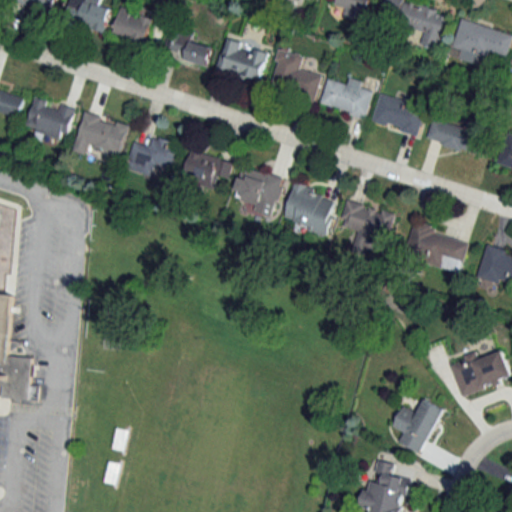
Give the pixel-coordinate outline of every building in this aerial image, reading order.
[(57,0),(28,0),(54,9),(57,0)] [(102,6),(103,0),(72,0),(67,20),(106,31),(112,9),(102,6)] [(331,0),(330,5),(367,15),(370,0),(331,0)] [(386,0),(380,19),(425,32),(422,45),(440,50),(450,12),(408,0),(386,0)] [(122,7),(114,33),(145,43),(153,17),(122,7)] [(461,59),(479,64),(482,54),(507,60),(511,41),(511,32),(461,20),(454,49),(463,51),(461,59)] [(214,46),(172,30),(164,51),(206,66),(214,46)] [(270,51),(226,39),(218,68),(262,80),(270,51)] [(305,56),(281,49),(271,83),(317,96),(323,75),(302,69),(305,56)] [(367,118),(374,91),(363,88),(364,81),(350,77),(348,84),(328,79),(321,106),(367,118)] [(0,111),(20,117),(26,94),(0,86),(0,111)] [(420,135),(428,103),(381,91),(373,123),(420,135)] [(36,96),(27,125),(36,127),(35,130),(61,137),(62,131),(69,133),(77,108),(62,104),(61,109),(47,105),(48,100),(36,96)] [(130,124),(86,111),(74,152),(87,155),(90,147),(107,152),(104,162),(118,166),(130,124)] [(489,136),(435,119),(428,139),(483,157),(489,136)] [(499,163),(511,166),(511,135),(507,134),(499,163)] [(127,168),(154,176),(157,165),(174,170),(181,144),(154,137),(152,146),(135,141),(127,168)] [(218,180),(228,183),(234,161),(193,150),(185,177),(217,185),(218,180)] [(244,166),(283,179),(271,214),(255,209),(257,204),(234,196),(244,166)] [(296,181),(285,217),(311,225),(310,230),(327,235),(337,201),(313,194),(315,187),(296,181)] [(396,213),(348,199),(340,225),(359,230),(354,249),(373,255),(378,238),(388,241),(396,213)] [(464,264),(471,240),(414,224),(408,247),(464,264)] [(511,284),(511,253),(486,247),(479,276),(511,284)] [(0,292),(11,294),(6,353),(31,355),(31,362),(33,362),(32,374),(29,374),(29,382),(37,383),(36,397),(1,394),(2,383),(0,382),(0,292)] [(450,361),(463,397),(511,379),(511,373),(504,351),(481,359),(478,351),(450,361)] [(399,442),(423,453),(445,409),(426,399),(418,414),(404,407),(394,426),(404,431),(399,442)] [(403,511),(411,479),(394,475),(396,464),(382,460),(377,481),(368,480),(362,506),(372,508),(371,511),(403,511)]
